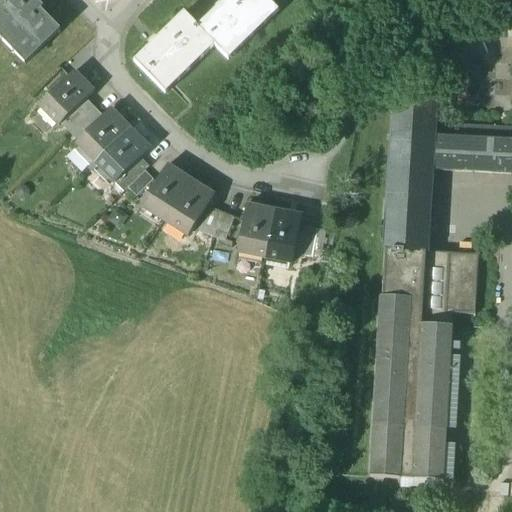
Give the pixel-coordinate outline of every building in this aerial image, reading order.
[(0,0),(0,40),(25,65),(60,31),(40,11),(43,8),(34,0),(32,3),(28,0),(0,0)] [(278,12),(265,0),(227,0),(198,29),(184,15),(134,63),(165,94),(214,46),(228,61),(278,12)] [(73,74),(39,107),(59,128),(62,126),(86,102),(93,95),(73,74)] [(436,95),(394,93),(385,251),(393,251),(393,256),(403,256),(404,252),(427,253),(432,172),(434,138),(436,95)] [(86,102),(62,126),(70,134),(94,110),(86,102)] [(94,110),(70,134),(79,143),(103,119),(94,110)] [(79,143),(76,145),(96,165),(130,131),(111,112),(103,119),(79,143)] [(511,130),(455,127),(454,139),(511,142),(511,130)] [(130,131),(96,165),(115,185),(116,185),(141,160),(150,151),(130,131)] [(511,142),(454,139),(434,138),(432,172),(511,176),(511,142)] [(141,160),(116,185),(124,193),(128,190),(145,173),(149,168),(141,160)] [(190,182),(166,167),(140,208),(164,223),(190,182)] [(145,173),(128,190),(136,198),(153,181),(145,173)] [(214,197),(190,182),(164,223),(187,238),(214,197)] [(274,212),(246,206),(237,254),(264,260),(274,212)] [(223,215),(211,209),(198,230),(214,238),(223,215)] [(301,217),(274,212),(264,260),(292,265),(294,255),(299,227),(301,217)] [(223,215),(214,238),(225,242),(234,219),(223,215)] [(318,231),(299,227),(294,255),(313,259),(314,252),(318,231)] [(330,234),(318,231),(314,252),(328,254),(330,234)] [(427,253),(404,252),(403,256),(393,256),(393,251),(385,251),(382,298),(379,298),(372,428),(403,429),(404,425),(415,425),(415,430),(446,432),(453,315),(475,317),(479,257),(448,255),(448,257),(429,256),(429,254),(427,253)] [(446,432),(415,430),(415,425),(404,425),(403,429),(372,428),(369,478),(443,482),(446,432)]
